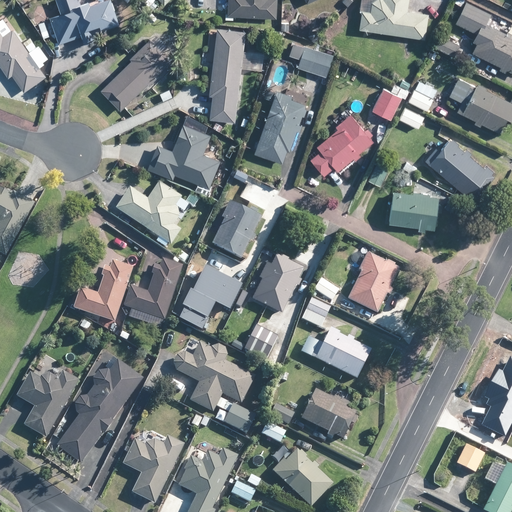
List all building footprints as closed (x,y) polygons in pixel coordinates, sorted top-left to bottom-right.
[(118,23),(109,0),(102,0),(89,5),(88,1),(80,4),(78,0),(56,0),(57,1),(59,8),(61,14),(58,15),(50,18),(59,44),(81,36),(84,43),(100,38),(104,36),(101,29),(118,23)] [(153,9),(157,4),(152,0),(147,0),(145,3),(153,9)] [(227,0),(227,10),(227,16),(247,17),(250,17),(275,18),(276,0),(227,0)] [(424,39),(428,15),(406,11),(408,0),(361,0),(360,11),(361,11),(359,29),(403,36),(407,37),(424,39)] [(506,34),(497,29),(485,23),(490,13),(466,1),(455,23),(476,34),(472,42),(476,43),(472,51),(471,53),(500,67),(499,70),(505,73),(506,70),(511,72),(511,34),(507,32),(506,34)] [(147,17),(152,22),(156,18),(152,13),(147,17)] [(43,38),(49,36),(44,22),(39,24),(43,38)] [(245,31),(220,29),(217,28),(212,67),(211,82),(209,96),(212,96),(210,116),(210,120),(216,120),(235,123),(238,101),(243,51),(245,34),(245,31)] [(2,36),(0,32),(0,66),(8,78),(12,75),(24,92),(46,77),(13,29),(2,36)] [(318,34),(316,32),(315,31),(310,31),(309,33),(309,36),(312,40),(316,39),(318,34)] [(436,48),(453,56),(459,45),(442,37),(440,39),(436,48)] [(148,84),(149,85),(156,78),(155,77),(171,60),(150,39),(133,56),(129,59),(130,60),(131,61),(119,72),(118,74),(115,77),(101,91),(121,111),(124,107),(137,95),(148,84)] [(326,77),(326,75),(333,55),(305,46),(304,47),(293,43),(289,55),(300,59),(297,67),(306,70),(326,77)] [(45,62),(48,60),(41,50),(35,54),(40,60),(42,58),(45,62)] [(475,87),(462,81),(458,79),(449,95),(462,102),(458,109),(457,112),(475,121),(473,124),(479,127),(481,124),(499,133),(506,118),(511,120),(511,103),(509,102),(484,89),(485,87),(479,84),(478,86),(476,85),(475,87)] [(299,83),(297,81),(294,80),(291,83),(291,86),(293,89),(297,89),(299,86),(299,83)] [(432,99),(436,89),(419,81),(415,90),(414,90),(412,94),(408,101),(427,111),(429,107),(433,99),(432,99)] [(401,97),(404,99),(408,91),(396,85),(395,89),(398,91),(396,96),(382,89),(372,110),(390,120),(401,97)] [(163,101),(172,97),(169,89),(160,93),(163,101)] [(271,100),(274,92),(267,90),(264,97),(271,100)] [(303,103),(305,98),(301,97),(299,102),(290,99),(291,96),(276,91),(276,93),(267,116),(267,118),(254,153),(282,163),(286,151),(289,152),(296,131),(299,132),(302,125),(298,124),(301,115),(304,116),(307,108),(304,107),(305,105),(306,104),(303,103)] [(420,123),(423,116),(405,108),(399,119),(418,128),(420,123)] [(373,143),(363,131),(351,114),(335,126),(338,130),(317,146),(320,151),(310,159),(323,176),(327,173),(334,167),(337,171),(365,149),(370,144),(373,143)] [(220,132),(223,126),(216,122),(213,127),(216,130),(220,132)] [(210,135),(184,125),(183,124),(176,143),(172,151),(157,145),(148,170),(173,179),(174,175),(197,184),(209,188),(210,186),(213,177),(220,160),(211,157),(206,155),(203,154),(210,135)] [(471,153),(467,149),(464,152),(457,146),(458,144),(452,140),(451,141),(449,139),(439,151),(436,148),(425,161),(446,178),(473,201),(494,177),(491,174),(493,171),(487,166),(485,169),(480,165),(469,156),(471,153)] [(375,183),(377,184),(381,186),(389,167),(377,161),(369,180),(371,181),(373,182),(375,183)] [(169,190),(160,184),(159,183),(151,194),(149,198),(147,200),(132,190),(129,188),(115,209),(132,220),(170,245),(180,230),(175,227),(173,225),(179,217),(177,208),(175,207),(180,199),(181,198),(169,190)] [(0,254),(3,256),(4,257),(32,203),(11,192),(9,197),(5,195),(6,193),(0,189),(0,254)] [(389,224),(418,227),(418,231),(424,232),(425,229),(435,230),(437,211),(441,212),(442,205),(438,204),(438,197),(430,196),(430,195),(413,193),(413,194),(393,191),(389,224)] [(211,245),(240,259),(250,241),(253,242),(256,236),(253,235),(261,217),(256,215),(257,211),(251,208),(250,212),(230,202),(222,218),(224,219),(211,245)] [(386,263),(370,255),(367,253),(359,271),(362,272),(358,279),(348,300),(377,314),(380,307),(381,304),(386,294),(389,296),(392,290),(389,288),(399,269),(395,267),(395,265),(387,261),(386,263)] [(281,315),(296,285),(298,286),(301,281),(299,279),(303,269),(276,255),(275,257),(271,265),(266,263),(262,271),(255,267),(247,284),(250,286),(254,279),(258,281),(259,278),(262,280),(251,300),(281,315)] [(182,266),(169,262),(162,260),(160,267),(154,265),(151,275),(153,275),(148,292),(129,286),(123,307),(131,310),(164,320),(182,266)] [(133,268),(120,264),(112,261),(110,268),(105,267),(102,276),(103,277),(98,294),(84,289),(81,288),(74,309),(102,319),(105,320),(103,327),(109,329),(112,322),(113,322),(114,323),(115,321),(120,306),(133,268)] [(346,268),(353,272),(357,265),(350,262),(346,268)] [(350,279),(352,276),(353,273),(345,269),(341,275),(350,279)] [(338,293),(339,291),(321,279),(314,290),(332,302),(338,293)] [(229,280),(220,298),(231,304),(240,286),(229,280)] [(329,310),(330,308),(312,300),(302,320),(320,328),(326,316),(327,314),(329,310)] [(80,327),(86,331),(90,325),(84,320),(80,327)] [(354,339),(349,336),(347,339),(339,335),(340,333),(331,328),(323,344),(318,342),(312,355),(311,357),(356,380),(371,351),(353,342),(354,339)] [(101,343),(106,336),(107,335),(101,331),(98,336),(95,340),(101,343)] [(173,344),(178,334),(172,331),(167,341),(173,344)] [(283,345),(277,342),(274,342),(265,339),(265,338),(255,334),(252,344),(261,347),(258,356),(259,356),(257,361),(263,363),(265,359),(268,360),(267,362),(279,366),(286,346),(283,345)] [(222,394),(224,396),(241,404),(255,377),(224,362),(227,357),(224,350),(218,347),(211,349),(199,343),(192,357),(185,354),(177,356),(174,364),(176,371),(199,382),(191,398),(189,402),(212,413),(216,406),(222,394)] [(56,447),(80,464),(143,378),(118,361),(110,372),(107,369),(99,371),(93,378),(95,387),(88,396),(80,397),(74,405),(76,414),(79,416),(61,441),(56,447)] [(68,375),(65,373),(63,372),(59,379),(49,374),(41,376),(40,379),(30,373),(19,393),(17,397),(35,407),(25,424),(24,426),(46,438),(47,435),(70,396),(79,381),(76,379),(68,375)] [(266,386),(262,395),(270,398),(273,389),(266,386)] [(347,408),(349,403),(335,396),(334,399),(316,390),(301,419),(328,433),(327,435),(333,439),(333,437),(334,436),(342,439),(351,423),(354,425),(357,418),(354,416),(356,412),(347,408)] [(288,424),(292,417),(294,413),(276,404),(270,416),(288,425),(288,424)] [(224,424),(245,434),(255,416),(234,405),(224,424)] [(196,416),(191,424),(197,427),(202,419),(196,416)] [(208,426),(216,430),(218,425),(211,421),(208,426)] [(281,440),(284,433),(285,431),(267,423),(261,434),(279,443),(281,440)] [(154,504),(183,445),(168,437),(164,445),(155,441),(146,444),(145,445),(135,440),(123,465),(139,473),(141,474),(134,488),(132,493),(150,501),(154,504)] [(305,458),(307,457),(298,448),(292,454),(286,461),(283,459),(272,471),(310,508),(332,484),(316,469),(318,466),(317,465),(314,462),(312,465),(305,458)] [(475,471),(484,455),(471,448),(465,459),(463,465),(475,471)] [(238,456),(236,455),(223,449),(219,457),(207,451),(202,462),(190,457),(183,471),(186,471),(178,487),(196,495),(188,511),(214,511),(215,511),(212,510),(238,456)] [(483,511),(510,511),(511,509),(511,467),(506,465),(484,508),(482,511),(483,511)] [(261,480),(251,475),(247,482),(257,487),(261,480)] [(254,494),(255,493),(256,491),(237,482),(231,494),(249,503),(252,499),(253,497),(254,494)]
